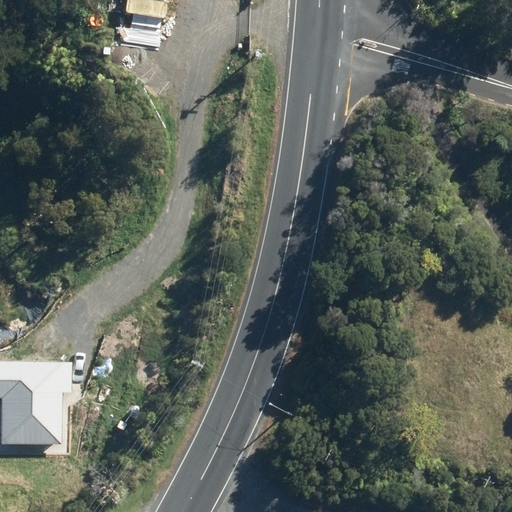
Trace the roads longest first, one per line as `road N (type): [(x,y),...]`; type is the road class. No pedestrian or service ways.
road 1 (tertiary): [(316,34),(288,233),(258,345),(179,511)]
road 2 (unclassified): [(511,82),(316,34)]
